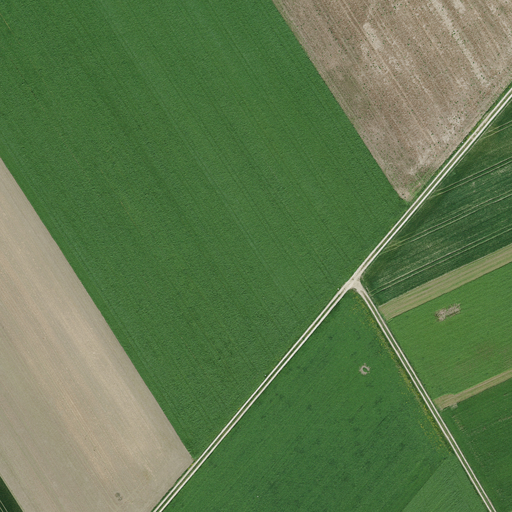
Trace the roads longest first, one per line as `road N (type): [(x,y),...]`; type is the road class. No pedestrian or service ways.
road 1 (track): [(511,90),(154,511)]
road 2 (track): [(487,511),(346,282)]
